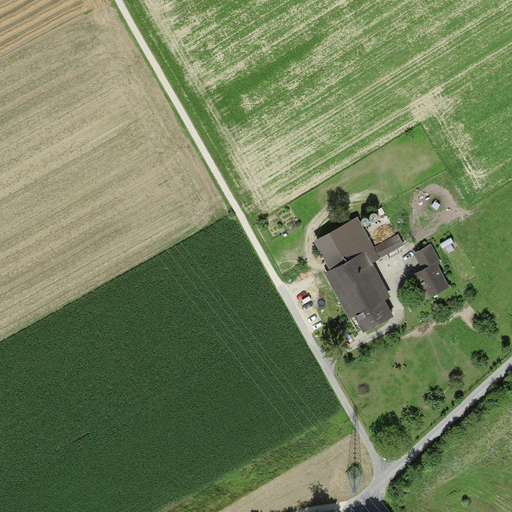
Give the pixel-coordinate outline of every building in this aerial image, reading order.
[(374,247),(358,218),(314,242),(330,271),(365,252),(371,264),(373,264),(381,259),(380,258),(374,247)] [(399,235),(374,247),(380,258),(404,245),(399,235)] [(431,244),(414,254),(423,270),(413,275),(427,300),(450,288),(438,265),(441,263),(431,244)] [(330,271),(324,274),(350,321),(355,318),(385,301),(391,297),(373,264),(371,264),(365,252),(330,271)] [(385,301),(355,318),(363,334),(394,317),(385,301)]
